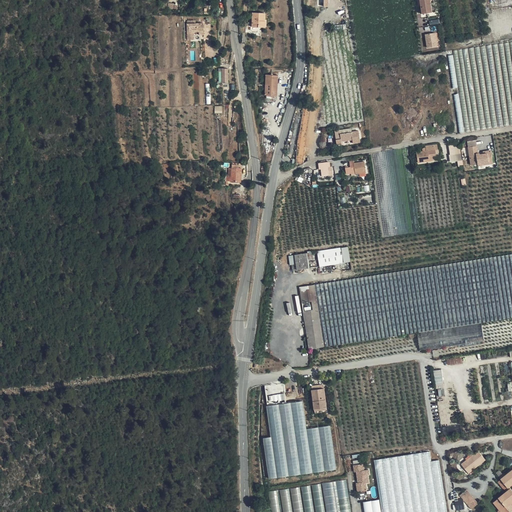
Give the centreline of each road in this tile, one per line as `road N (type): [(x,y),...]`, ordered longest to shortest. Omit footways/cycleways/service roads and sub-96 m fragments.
road 1 (tertiary): [(231,0),(256,176),(235,330),(248,344)]
road 2 (secondary): [(297,0),(299,76),(272,181),(248,344)]
road 3 (unclassified): [(421,354),(243,382)]
road 4 (secondary): [(243,382),(245,511)]
